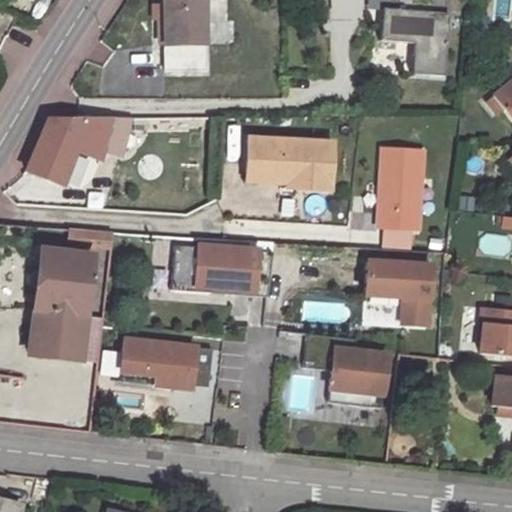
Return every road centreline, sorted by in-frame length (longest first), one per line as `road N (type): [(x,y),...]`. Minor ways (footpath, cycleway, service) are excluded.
road 1 (unknown): [(48,104),(314,96),(342,79),(347,0)]
road 2 (residential): [(262,477),(0,451)]
road 3 (residential): [(511,503),(262,477)]
road 4 (tertiary): [(0,146),(91,0)]
